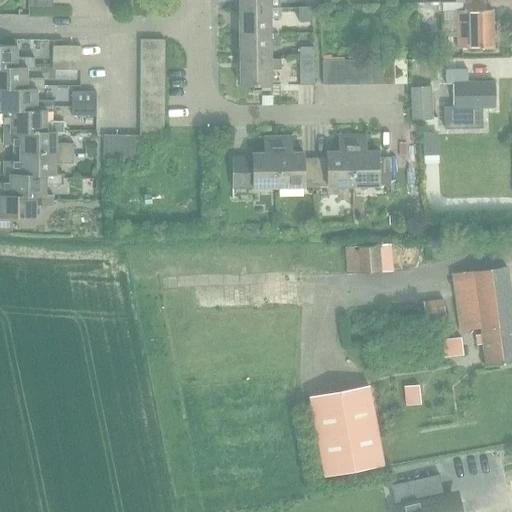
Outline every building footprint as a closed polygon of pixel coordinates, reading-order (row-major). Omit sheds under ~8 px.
[(238,0),(239,8),(281,8),(280,0),(238,0)] [(458,48),(493,47),(492,9),(486,9),(485,0),(464,0),(464,10),(457,10),(458,48)] [(281,8),(239,8),(239,33),(271,33),(271,18),(281,18),(281,8)] [(309,8),(299,8),(298,22),(309,22),(309,8)] [(239,60),(271,60),(271,33),(239,33),(239,60)] [(141,52),(164,52),(164,37),(141,36),(141,52)] [(52,58),(79,58),(79,44),(52,44),(52,58)] [(0,67),(35,68),(35,57),(15,57),(16,46),(0,45),(0,67)] [(300,47),(300,60),(314,60),(314,48),(300,47)] [(141,52),(141,64),(164,64),(164,52),(141,52)] [(52,58),(52,68),(79,68),(79,58),(52,58)] [(239,87),(271,86),(271,70),(280,69),(280,59),(271,60),(239,60),(239,87)] [(333,84),(333,59),(322,59),(323,84),(333,84)] [(333,59),(333,84),(346,84),(345,59),(333,59)] [(357,84),(357,59),(345,59),(346,84),(357,84)] [(369,84),(368,59),(357,59),(357,84),(369,84)] [(381,84),(381,59),(368,59),(369,84),(381,84)] [(393,84),(393,59),(381,59),(381,84),(393,84)] [(393,84),(405,83),(405,59),(393,59),(393,84)] [(314,60),(300,60),(300,85),(314,85),(314,60)] [(141,64),(140,76),(164,76),(164,64),(141,64)] [(0,87),(44,88),(45,79),(26,79),(26,68),(35,68),(0,67),(0,87)] [(467,107),(493,106),(493,81),(466,82),(466,69),(444,70),(445,83),(453,83),(453,106),(443,107),(444,128),(468,127),(467,107)] [(163,88),(164,76),(140,76),(140,88),(163,88)] [(410,87),(411,119),(431,118),(430,86),(410,87)] [(0,109),(54,110),(54,100),(36,100),(36,89),(44,89),(44,88),(0,87),(0,101),(1,102),(1,109),(0,108),(0,109)] [(163,100),(163,88),(140,88),(140,100),(163,100)] [(73,104),(94,104),(94,91),(74,90),(73,104)] [(163,111),(164,111),(164,100),(163,100),(140,100),(140,111),(163,111)] [(73,104),(73,114),(94,114),(94,104),(73,104)] [(4,129),(4,130),(63,132),(63,122),(46,122),(46,111),(54,111),(54,110),(0,109),(0,122),(10,122),(10,129),(4,129)] [(163,124),(163,111),(140,111),(140,124),(163,124)] [(140,124),(139,134),(163,134),(163,126),(163,124),(140,124)] [(20,153),(73,154),(73,144),(55,143),(55,133),(63,133),(63,132),(4,130),(4,144),(20,144),(20,153)] [(103,158),(115,158),(115,134),(103,134),(103,158)] [(115,158),(128,158),(128,134),(115,134),(115,158)] [(139,134),(128,134),(128,158),(139,158),(139,134)] [(366,136),(351,137),(352,188),(375,187),(375,186),(389,186),(389,159),(376,159),(376,151),(366,152),(366,136)] [(290,137),(277,138),(278,189),(303,189),(303,188),(315,187),(314,159),(303,160),(303,153),(291,153),(290,137)] [(325,188),(352,188),(351,137),(338,137),(338,152),(326,153),(326,159),(314,159),(315,187),(325,187),(325,188)] [(253,160),(240,160),(232,160),(232,189),(252,188),(252,190),(278,189),(277,138),(263,139),(263,154),(253,154),(253,160)] [(4,160),(4,173),(55,174),(55,163),(73,163),(73,154),(20,153),(20,161),(4,160)] [(0,181),(0,194),(45,195),(45,184),(63,184),(63,174),(55,174),(4,173),(4,174),(10,174),(10,181),(0,181)] [(53,195),(45,195),(0,194),(0,195),(0,196),(0,203),(0,202),(0,216),(36,217),(36,205),(53,205),(53,195)] [(393,269),(390,243),(344,247),(346,273),(393,269)] [(485,364),(511,359),(511,314),(505,266),(451,273),(459,330),(480,326),(481,333),(474,334),(476,343),(482,343),(485,364)] [(445,319),(442,297),(423,300),(426,322),(445,319)] [(440,339),(443,355),(461,352),(458,336),(440,339)] [(492,411),(511,408),(511,371),(487,375),(492,411)] [(417,383),(402,384),(404,403),(418,401),(417,383)] [(324,475),(383,464),(368,384),(309,395),(324,475)] [(437,475),(388,484),(393,511),(452,511),(450,497),(441,499),(437,475)]
